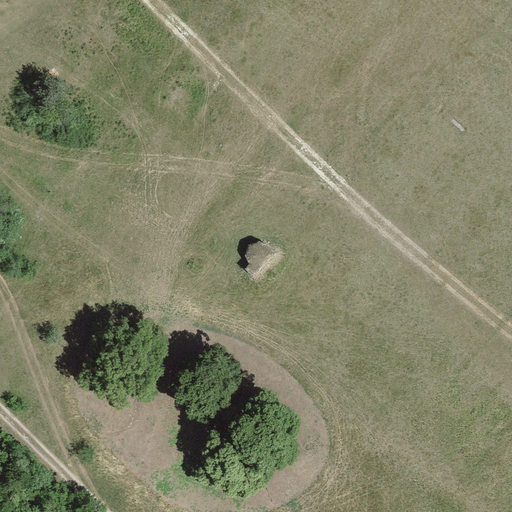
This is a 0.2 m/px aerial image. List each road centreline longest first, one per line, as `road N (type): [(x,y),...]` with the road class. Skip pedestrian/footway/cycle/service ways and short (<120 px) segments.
road 1 (track): [(511,328),(352,197),(150,0)]
road 2 (track): [(0,134),(91,155),(226,166),(352,197)]
road 3 (track): [(0,286),(94,508)]
road 4 (track): [(97,511),(0,415)]
